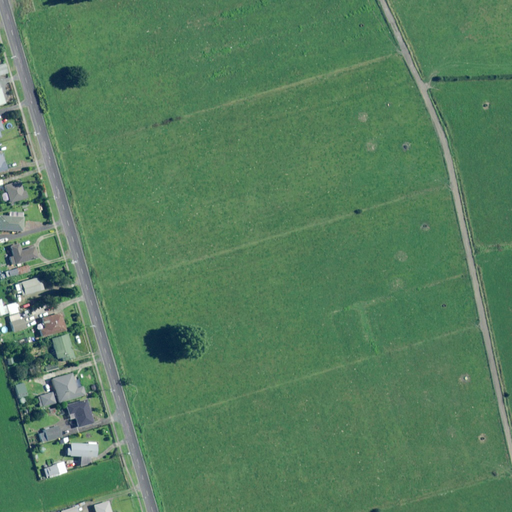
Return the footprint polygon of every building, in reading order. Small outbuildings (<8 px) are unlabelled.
[(21,192),(18,182),(3,186),(8,203),(24,199),(22,192),(21,192)] [(21,217),(0,215),(0,230),(20,232),(21,217)] [(19,251),(17,244),(9,247),(11,255),(8,256),(11,266),(36,259),(33,247),(19,251)] [(42,290),(39,278),(17,284),(20,296),(42,290)] [(1,307),(0,304),(0,314),(7,313),(7,315),(16,312),(13,303),(1,307)] [(64,331),(59,313),(40,319),(43,328),(38,330),(40,337),(64,331)] [(22,318),(9,322),(11,332),(24,328),(22,318)] [(72,358),(65,334),(49,338),(55,359),(59,358),(61,362),(72,358)] [(56,369),(54,361),(34,366),(36,374),(56,369)] [(73,389),(69,374),(50,379),(57,403),(83,396),(81,387),(73,389)] [(24,396),(20,384),(13,386),(16,398),(24,396)] [(38,397),(40,401),(35,403),(37,409),(54,404),(53,400),(51,393),(38,397)] [(91,424),(84,400),(65,406),(68,420),(74,418),(77,428),(91,424)] [(60,437),(57,426),(42,431),(43,433),(38,434),(40,443),(60,437)] [(94,457),(94,443),(86,442),(86,444),(68,444),(68,449),(65,448),(65,456),(79,456),(78,467),(87,463),(88,457),(94,457)] [(65,472),(61,462),(42,469),(46,479),(65,472)] [(109,511),(106,502),(92,506),(93,511),(109,511)]
